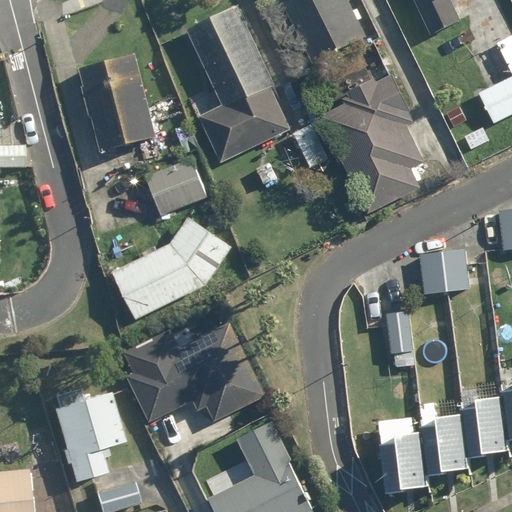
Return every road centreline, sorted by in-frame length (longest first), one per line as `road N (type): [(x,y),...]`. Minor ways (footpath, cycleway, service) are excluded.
road 1 (residential): [(361,511),(333,441),(324,377),(327,284),(355,256),(511,178)]
road 2 (residential): [(0,315),(53,299),(72,263),(9,0)]
